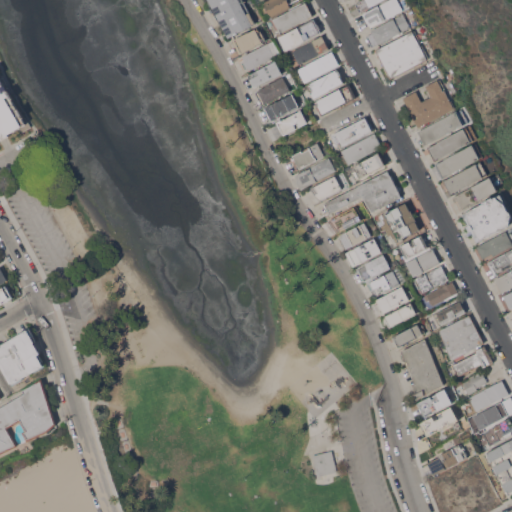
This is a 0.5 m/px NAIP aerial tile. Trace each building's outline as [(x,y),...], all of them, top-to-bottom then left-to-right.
[(209,0),(246,0),(245,1),(256,22),(253,24),(229,37),(209,0)] [(273,16),(266,2),(269,0),(295,0),(289,4),(291,7),(273,16)] [(382,0),(360,12),(355,3),(361,0),(382,0)] [(378,23),(377,21),(369,25),(363,14),(389,0),(399,0),(404,9),(378,23)] [(281,32),(279,29),(277,29),(272,20),(308,1),(311,8),(311,9),(312,11),(313,11),(314,14),(281,32)] [(378,44),(378,43),(373,46),(368,35),(373,32),(372,30),(405,13),(411,24),(410,25),(411,26),(378,44)] [(287,50),(280,36),(299,27),(313,20),(313,19),(316,18),(319,23),(318,23),(321,28),(320,28),(322,32),(287,50)] [(240,53),(233,40),(258,27),(260,30),(261,30),(266,39),(240,53)] [(391,79),(375,49),(413,29),(414,30),(415,30),(422,41),(420,42),(421,45),(423,44),(429,57),(428,57),(429,59),(391,79)] [(300,64),(293,51),(323,35),(326,40),(327,40),(331,47),(300,64)] [(250,69),(249,67),(247,68),(247,67),(246,68),(243,62),(244,61),(245,60),(243,56),(269,42),(276,56),(250,69)] [(306,82),(299,69),(333,51),(340,64),(306,82)] [(276,60),(282,56),(289,69),(255,87),(249,74),(276,60)] [(338,69),(339,69),(340,70),(341,71),(342,73),(342,76),(341,77),(344,82),(331,89),(331,90),(314,98),(312,93),(313,91),(310,85),(311,83),(338,69)] [(0,75),(2,74),(5,79),(3,81),(5,85),(8,84),(11,90),(10,91),(14,98),(13,99),(19,110),(20,109),(25,116),(26,116),(30,123),(24,126),(23,125),(9,133),(10,135),(0,140),(0,75)] [(274,99),(262,105),(255,92),(284,76),(291,89),(274,99)] [(419,127),(403,97),(417,90),(422,101),(430,97),(426,90),(428,89),(426,85),(438,79),(439,80),(441,79),(446,89),(446,90),(451,100),(452,100),(455,106),(454,107),(455,108),(419,127)] [(323,114),(317,101),(350,83),(357,97),(323,114)] [(272,120),(266,107),(292,93),(299,106),(272,120)] [(425,145),(418,131),(463,107),(471,122),(470,122),(469,121),(464,124),(425,145)] [(283,119),(300,110),(301,109),(308,122),(284,134),(283,131),(281,132),(278,125),(279,124),(278,121),(283,119)] [(368,116),(369,119),(368,119),(369,122),(370,121),(374,128),(373,129),(373,130),(341,147),(339,143),(337,144),(332,135),(368,116)] [(471,124),(478,138),(471,141),(471,142),(435,160),(428,147),(471,124)] [(375,133),(382,146),(349,163),(342,150),(375,133)] [(318,142),(324,154),(300,167),(301,168),(297,170),(290,157),(318,142)] [(476,143),(482,156),(479,157),(480,158),(442,177),(436,164),(476,143)] [(379,152),(386,164),(361,178),(361,177),(357,179),(353,172),(354,171),(352,171),(351,171),(351,170),(351,168),(351,167),(354,165),(379,152)] [(329,157),(336,170),(317,180),(301,189),(297,180),(298,180),(296,175),(329,157)] [(481,161),(488,174),(451,193),(445,180),(481,161)] [(388,170),(390,174),(392,173),(395,180),(394,181),(396,184),(397,184),(401,191),(400,192),(402,196),(372,211),(363,196),(330,213),(329,210),(328,211),(323,204),(388,170)] [(498,173),(502,182),(499,184),(501,188),(497,189),(498,190),(463,208),(458,200),(456,201),(454,196),(498,173)] [(335,175),(342,188),(320,199),(311,188),(335,175)] [(477,241),(471,229),(469,230),(467,226),(469,225),(463,213),(483,203),(483,202),(493,196),(493,197),(501,193),(511,214),(511,215),(510,224),(477,241)] [(380,216),(406,202),(410,210),(411,209),(417,220),(416,221),(420,228),(406,235),(407,236),(394,243),(380,216)] [(338,232),(329,220),(357,206),(364,218),(338,232)] [(365,222),(372,235),(347,248),(341,237),(343,236),(342,234),(365,222)] [(511,227),(511,245),(494,255),(492,253),(483,258),(477,247),(511,227)] [(422,234),(429,247),(407,258),(405,254),(403,255),(398,246),(422,234)] [(375,238),(382,251),(355,265),(348,252),(375,238)] [(434,249),(441,262),(415,276),(407,263),(434,249)] [(511,249),(511,266),(504,271),(504,270),(495,275),(488,262),(511,249)] [(384,254),(391,267),(377,275),(377,276),(367,282),(366,280),(364,281),(357,268),(384,254)] [(442,265),(449,278),(424,292),(424,291),(422,292),(415,279),(442,265)] [(400,266),(407,280),(375,296),(368,283),(400,266)] [(0,267),(1,267),(8,279),(0,283),(0,267)] [(511,270),(511,286),(502,292),(495,279),(511,270)] [(451,281),(451,282),(453,281),(459,292),(433,305),(432,303),(431,304),(429,300),(430,299),(427,300),(424,295),(433,290),(451,281)] [(0,289),(7,285),(7,286),(9,285),(10,287),(9,288),(13,297),(8,300),(9,301),(7,302),(6,301),(0,305),(1,306),(0,306),(0,289)] [(403,286),(406,292),(408,290),(412,297),(410,299),(384,313),(383,311),(381,311),(377,302),(378,301),(377,299),(403,286)] [(461,301),(466,311),(442,324),(441,322),(439,323),(435,314),(461,301)] [(412,302),(415,308),(417,307),(419,311),(417,312),(417,313),(390,327),(387,321),(388,320),(386,316),(412,302)] [(453,359),(452,357),(451,358),(445,344),(446,343),(446,342),(445,342),(440,331),(441,331),(440,329),(470,314),(471,315),(472,315),(475,321),(474,321),(475,322),(476,322),(479,328),(478,328),(478,329),(479,329),(482,335),(482,336),(485,342),(453,359)] [(399,346),(397,343),(396,343),(393,337),(418,323),(419,325),(422,324),(423,326),(422,327),(421,326),(420,327),(422,331),(424,329),(426,332),(423,333),(418,335),(418,336),(399,346)] [(0,345),(31,327),(37,338),(35,339),(41,348),(40,349),(42,353),(40,354),(44,361),(43,361),(45,365),(23,378),(24,379),(13,385),(0,363),(0,345)] [(444,384),(416,399),(413,383),(415,382),(407,360),(405,361),(405,360),(403,360),(401,352),(402,352),(401,350),(425,338),(444,384)] [(475,350),(485,344),(486,346),(494,361),(484,366),(482,363),(459,375),(453,364),(476,352),(475,350)] [(482,370),(488,382),(477,387),(478,389),(469,394),(463,382),(471,378),(470,376),(482,370)] [(0,407),(26,393),(24,390),(37,382),(37,381),(43,378),(57,423),(48,432),(28,441),(23,432),(26,429),(20,420),(9,427),(19,445),(0,454),(0,407)] [(503,380),(510,393),(476,411),(469,397),(503,380)] [(447,388),(449,393),(448,394),(450,396),(453,401),(453,402),(426,416),(425,416),(418,403),(447,388)] [(511,396),(511,397),(511,412),(480,429),(473,416),(511,396)] [(453,405),(456,411),(455,412),(456,414),(457,413),(460,419),(427,436),(420,423),(453,405)] [(511,416),(511,433),(490,445),(484,433),(490,430),(489,429),(511,416)] [(468,418),(471,424),(469,425),(470,427),(471,427),(475,434),(463,440),(459,431),(460,431),(459,429),(462,427),(460,423),(468,418)] [(454,426),(458,432),(453,434),(454,435),(451,437),(453,439),(431,451),(426,441),(454,426)] [(511,439),(511,493),(509,495),(508,493),(501,479),(498,480),(492,467),(494,466),(492,461),(489,462),(485,454),(511,439)] [(435,474),(428,462),(433,459),(433,458),(460,444),(462,448),(463,446),(465,447),(465,448),(464,450),(465,451),(467,451),(468,454),(467,455),(468,456),(435,474)] [(313,454),(332,450),(337,471),(318,475),(313,454)]
